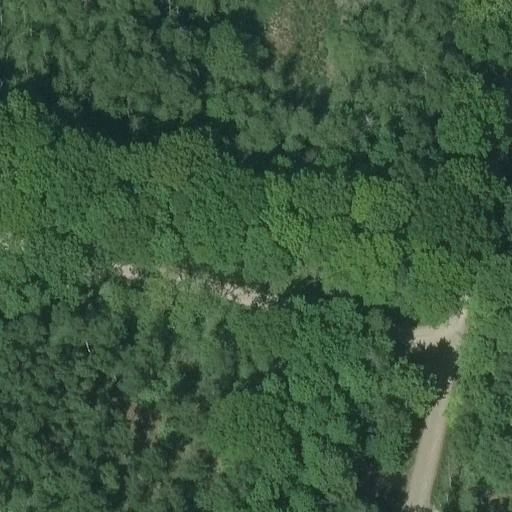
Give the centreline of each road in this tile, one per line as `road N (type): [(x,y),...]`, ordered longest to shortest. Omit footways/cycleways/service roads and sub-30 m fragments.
road 1 (track): [(0,248),(451,353)]
road 2 (track): [(511,114),(451,353)]
road 3 (track): [(451,353),(420,511)]
